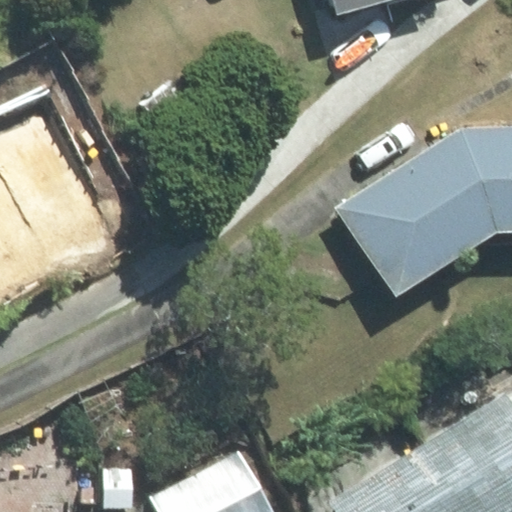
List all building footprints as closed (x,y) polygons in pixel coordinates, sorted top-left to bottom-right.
[(311,0),(319,26),(409,0),(311,0)] [(45,95),(0,113),(0,262),(98,222),(45,95)] [(482,236),(511,235),(511,129),(447,127),(318,210),(378,303),(482,236)] [(316,492),(327,511),(510,511),(511,511),(511,365),(441,404),(449,420),(316,492)] [(144,511),(264,511),(235,452),(137,499),(144,511)] [(126,511),(129,466),(91,464),(88,511),(126,511)]
